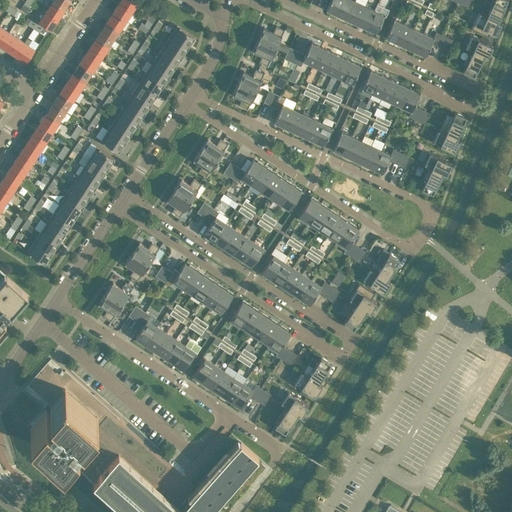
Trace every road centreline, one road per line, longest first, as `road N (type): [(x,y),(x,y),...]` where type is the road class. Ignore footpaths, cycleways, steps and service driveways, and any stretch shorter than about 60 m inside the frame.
road 1 (residential): [(185,106),(413,250),(436,214),(194,94)]
road 2 (residential): [(118,208),(341,355),(353,341),(128,193)]
road 3 (residential): [(238,0),(471,108),(478,87),(285,0)]
road 4 (residential): [(41,323),(190,456),(229,417)]
road 5 (residential): [(229,417),(56,302)]
